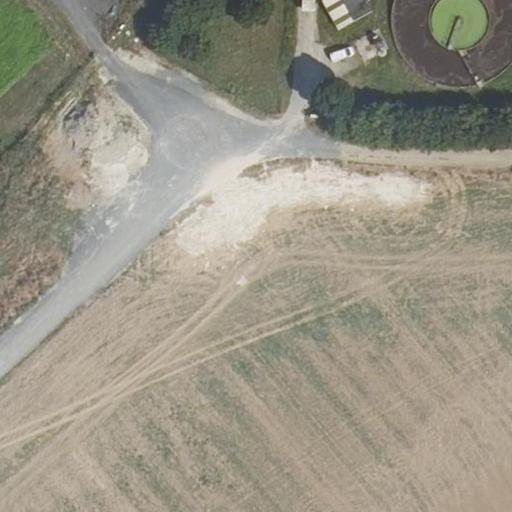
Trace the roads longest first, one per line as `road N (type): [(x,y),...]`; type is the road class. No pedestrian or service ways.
road 1 (track): [(0,357),(101,269),(182,174),(222,149),(294,144),(511,155)]
road 2 (track): [(182,174),(67,0)]
road 3 (track): [(294,144),(313,0)]
